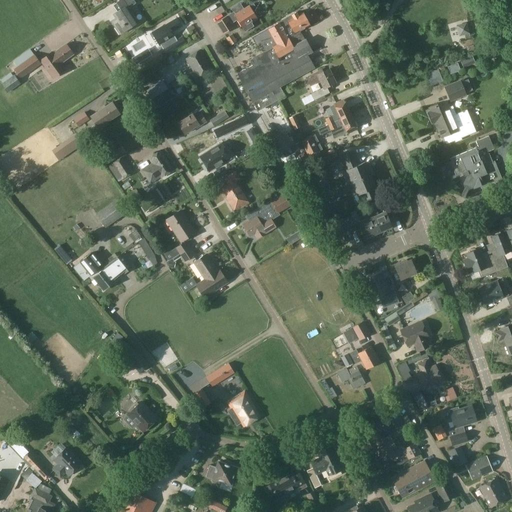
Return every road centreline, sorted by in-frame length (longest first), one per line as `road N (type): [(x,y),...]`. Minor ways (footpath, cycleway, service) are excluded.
road 1 (unclassified): [(338,418),(64,0)]
road 2 (unknown): [(86,215),(105,226),(130,218),(146,233),(157,267),(123,301),(120,318),(183,394),(197,435)]
road 3 (residential): [(182,0),(341,268)]
road 4 (residential): [(338,418),(245,443),(175,433),(153,441),(92,511)]
road 5 (tertiary): [(431,230),(327,0)]
road 6 (tertiary): [(511,471),(441,256)]
road 7 (residential): [(401,389),(477,511)]
road 8 (residential): [(341,268),(401,389)]
